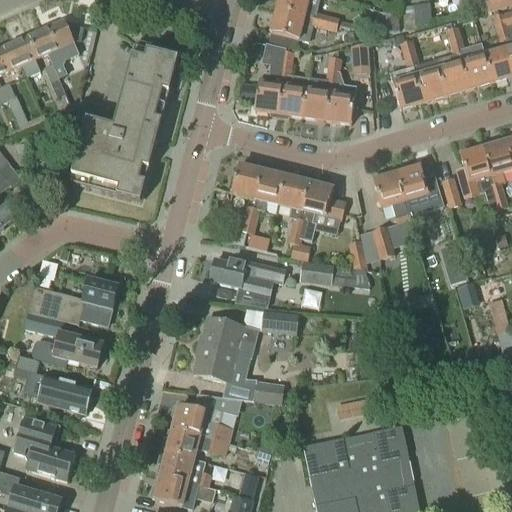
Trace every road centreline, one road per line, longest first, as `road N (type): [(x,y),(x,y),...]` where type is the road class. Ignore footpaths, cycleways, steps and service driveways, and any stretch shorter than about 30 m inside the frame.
road 1 (residential): [(199,127),(322,158),(356,157),(511,106)]
road 2 (residential): [(102,511),(170,251)]
road 3 (residential): [(0,267),(66,226),(170,251)]
road 4 (residential): [(170,251),(199,127)]
